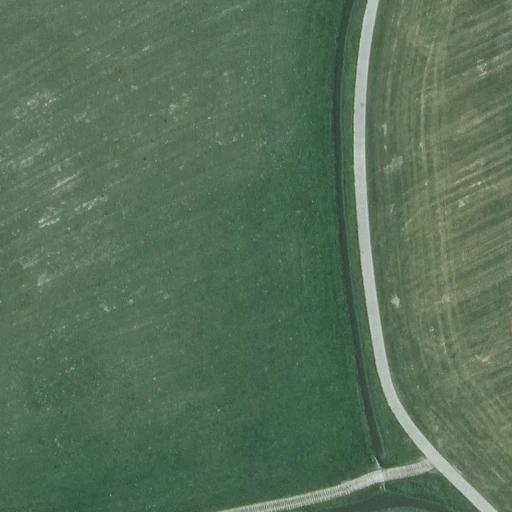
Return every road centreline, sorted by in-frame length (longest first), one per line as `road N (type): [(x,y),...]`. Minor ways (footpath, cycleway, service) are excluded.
road 1 (track): [(482,511),(390,403),(371,315),(357,158),(360,39),(369,0)]
road 2 (track): [(437,467),(227,511)]
